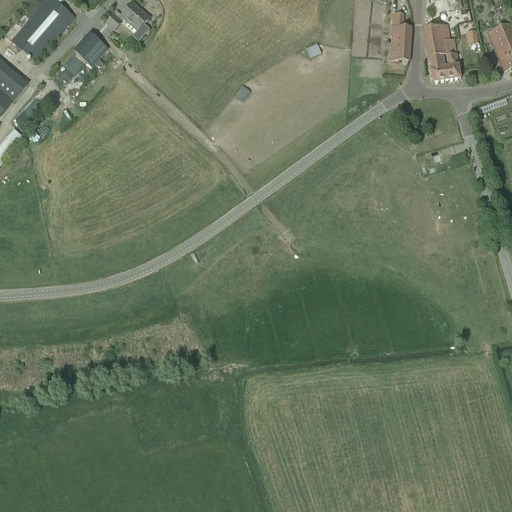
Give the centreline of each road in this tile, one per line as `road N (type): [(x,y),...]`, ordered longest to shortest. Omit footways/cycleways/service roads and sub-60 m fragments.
road 1 (tertiary): [(0,295),(145,271),(415,91)]
road 2 (secondary): [(511,283),(458,98)]
